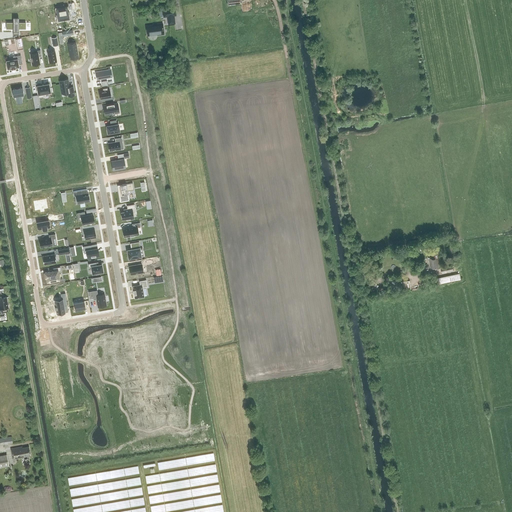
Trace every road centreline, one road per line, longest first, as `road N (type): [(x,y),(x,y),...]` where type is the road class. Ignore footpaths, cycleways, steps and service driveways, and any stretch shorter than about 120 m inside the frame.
road 1 (track): [(303,0),(397,511)]
road 2 (residential): [(82,69),(124,311),(42,325)]
road 3 (residential): [(42,325),(0,83),(82,69)]
road 4 (track): [(0,201),(53,511)]
